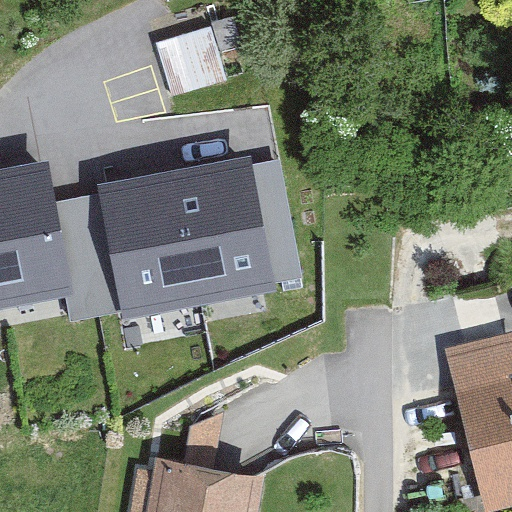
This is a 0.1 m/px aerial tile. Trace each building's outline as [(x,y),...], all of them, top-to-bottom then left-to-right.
[(211,27),(157,42),(173,94),(226,78),(211,27)] [(250,154),(102,183),(125,301),(273,273),(250,154)] [(46,155),(0,164),(0,287),(69,274),(46,155)] [(490,510),(511,504),(511,338),(451,354),(490,510)] [(268,511),(274,477),(163,459),(162,471),(136,466),(127,511),(268,511)]
